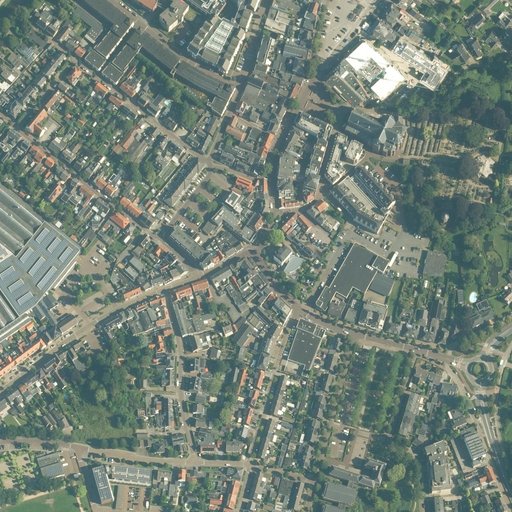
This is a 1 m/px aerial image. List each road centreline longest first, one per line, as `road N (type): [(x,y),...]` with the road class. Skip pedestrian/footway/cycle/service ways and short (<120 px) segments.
road 1 (residential): [(0,392),(88,326),(165,290)]
road 2 (residential): [(162,238),(16,128)]
road 3 (residential): [(424,511),(417,460),(389,439),(416,350)]
road 4 (residential): [(194,462),(165,290)]
road 5 (residential): [(74,59),(208,162)]
road 6 (residential): [(511,511),(447,360)]
road 7 (residential): [(296,309),(249,465)]
road 8 (residential): [(314,481),(354,335)]
road 9 (unclassified): [(280,139),(301,95),(356,25)]
